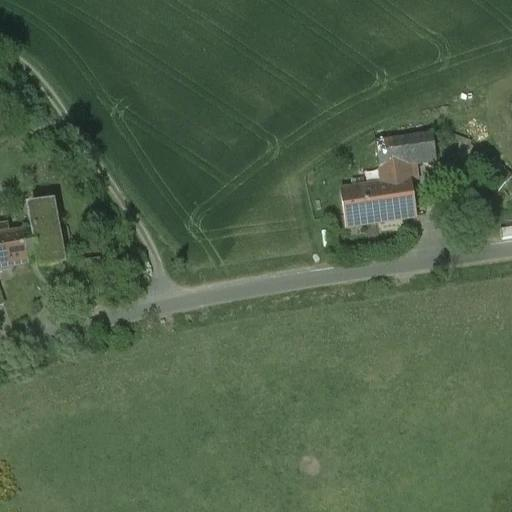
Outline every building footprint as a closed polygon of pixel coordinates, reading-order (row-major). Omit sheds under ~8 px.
[(375,134),(380,173),(408,169),(436,165),(430,126),(375,134)] [(382,188),(387,224),(415,220),(408,169),(380,173),(382,188)] [(341,193),(346,230),(387,224),(382,188),(341,193)] [(34,233),(22,235),(26,259),(38,257),(40,269),(63,265),(53,207),(30,211),(34,233)] [(0,270),(28,266),(26,259),(22,235),(8,237),(7,229),(0,229),(0,270)]
